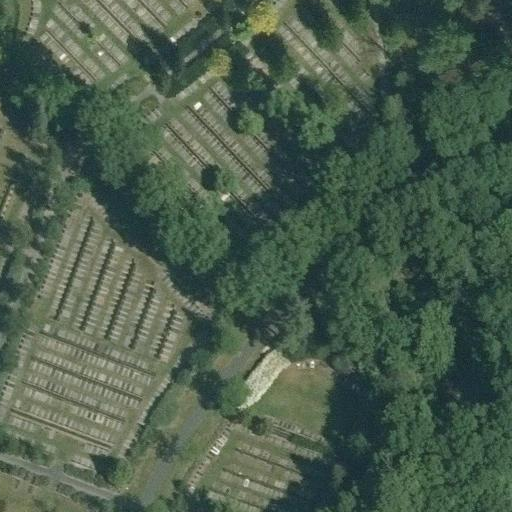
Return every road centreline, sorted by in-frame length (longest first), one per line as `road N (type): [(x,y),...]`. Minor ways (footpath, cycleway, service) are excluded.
road 1 (unknown): [(238,361),(54,161)]
road 2 (tertiary): [(419,511),(511,316)]
road 3 (unknown): [(54,161),(0,315)]
road 4 (unknown): [(0,468),(116,511)]
